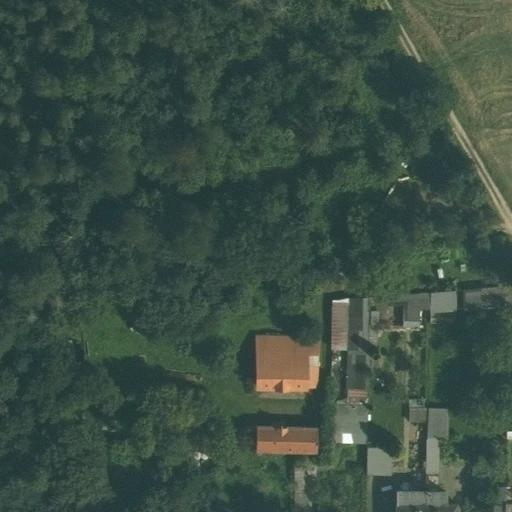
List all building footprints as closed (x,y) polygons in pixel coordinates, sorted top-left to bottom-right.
[(463,312),(510,307),(509,285),(463,290),(463,312)] [(430,293),(429,313),(456,311),(454,290),(430,293)] [(362,304),(332,303),(331,348),(360,349),(362,304)] [(318,339),(254,337),(254,340),(258,340),(257,365),(304,366),(304,367),(317,367),(318,339)] [(367,358),(346,358),(345,402),(366,402),(367,358)] [(304,366),(257,365),(256,387),(303,388),(304,367),(304,366)] [(367,433),(367,405),(331,404),(330,432),(367,433)] [(315,427),(256,426),(255,451),(315,452),(315,443),(316,443),(316,439),(315,439),(315,427)] [(436,441),(427,441),(426,475),(436,475),(436,441)] [(391,448),(366,448),(366,475),(391,475),(391,448)] [(505,488),(491,488),(490,511),(505,511),(505,504),(505,488)] [(426,504),(426,492),(397,492),(396,503),(426,504)] [(426,492),(426,504),(452,504),(452,493),(426,492)] [(425,511),(426,504),(396,503),(396,511),(425,511)]
